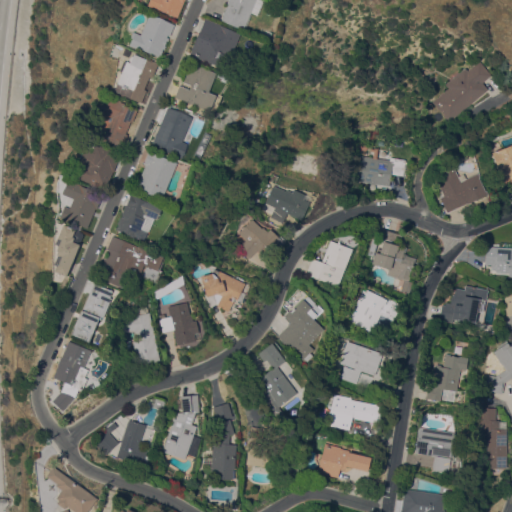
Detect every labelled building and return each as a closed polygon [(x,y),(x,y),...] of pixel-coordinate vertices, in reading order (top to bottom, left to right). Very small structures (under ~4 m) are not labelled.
[(183,0),(177,17),(147,5),(148,0),(183,0)] [(262,0),(256,14),(251,12),(243,30),(219,20),(227,0),(262,0)] [(149,13),(157,17),(158,16),(163,19),(163,20),(169,22),(169,23),(174,25),(169,35),(167,34),(166,37),(168,38),(167,41),(166,40),(164,45),(165,45),(163,49),(162,49),(160,54),(161,54),(160,57),(140,48),(140,50),(128,45),(131,38),(129,37),(132,31),(139,34),(149,13)] [(239,33),(230,53),(232,54),(225,70),(189,54),(191,50),(190,50),(198,31),(204,18),(239,33)] [(143,89),(146,90),(141,102),(113,90),(126,61),(129,63),(130,61),(129,60),(129,58),(130,57),(131,56),(132,56),(133,53),(151,61),(151,60),(158,63),(151,78),(149,77),(143,89)] [(448,122),(432,101),(448,88),(445,84),(465,67),(467,70),(478,61),(490,76),(482,83),(487,89),(448,122)] [(174,96),(181,81),(182,81),(190,62),(215,73),(207,92),(215,95),(208,111),(186,102),(174,96)] [(132,122),(130,121),(125,133),(127,134),(120,149),(92,137),(94,134),(89,132),(99,109),(104,111),(110,96),(120,100),(119,101),(137,109),(132,122)] [(187,133),(190,134),(180,158),(151,146),(152,142),(152,141),(161,118),(162,118),(167,107),(191,117),(190,119),(192,120),(187,133)] [(363,154),(354,148),(360,139),(369,145),(363,154)] [(415,148),(412,143),(417,140),(420,145),(415,148)] [(114,169),(112,168),(105,187),(73,175),(86,141),(119,154),(114,169)] [(511,184),(506,187),(491,153),(511,144),(511,184)] [(390,157),(405,159),(405,160),(407,161),(405,175),(403,174),(402,175),(390,174),(389,185),(355,180),(358,155),(373,157),(374,151),(370,151),(371,148),(374,148),(374,147),(378,148),(377,158),(389,160),(390,157)] [(161,199),(133,187),(137,178),(139,179),(145,164),(143,163),(148,151),(176,162),(161,199)] [(460,181),(464,179),(462,176),(473,170),(475,174),(477,173),(479,177),(478,177),(484,191),(485,191),(487,194),(467,203),(467,202),(446,212),(439,197),(444,195),(435,178),(444,173),(442,169),(452,165),(460,181)] [(61,193),(67,179),(102,196),(96,208),(95,208),(86,228),(66,219),(66,220),(59,216),(64,206),(68,208),(73,198),(61,193)] [(293,189),(304,194),(305,194),(311,197),(300,219),(287,213),(282,222),(270,216),(274,207),(265,203),(273,185),(285,191),(286,190),(291,192),(293,189)] [(125,206),(130,193),(161,206),(156,219),(154,218),(148,232),(146,232),(142,242),(135,239),(135,237),(115,229),(115,227),(116,227),(117,224),(119,217),(120,217),(121,214),(121,212),(122,212),(125,205),(125,206)] [(278,236),(284,242),(280,246),(277,243),(264,257),(257,250),(249,258),(238,248),(246,240),(238,232),(252,219),(261,228),(262,227),(267,231),(270,228),(278,236)] [(65,276),(53,271),(56,265),(53,264),(57,255),(55,254),(57,251),(55,250),(57,245),(54,243),(63,224),(81,232),(83,235),(80,240),(77,241),(77,243),(79,244),(65,276)] [(408,281),(412,282),(409,293),(400,290),(403,279),(387,275),(388,268),(371,264),(374,252),(379,253),(382,242),(380,242),(381,238),(383,238),(385,230),(397,233),(394,244),(406,247),(405,252),(403,252),(402,255),(414,258),(408,281)] [(156,282),(130,271),(129,274),(127,273),(121,287),(97,277),(108,250),(106,249),(112,235),(162,256),(162,258),(163,258),(159,269),(161,270),(156,282)] [(337,286),(306,273),(312,258),(321,262),(329,240),(352,249),(337,286)] [(511,248),(511,276),(495,276),(495,274),(494,274),(494,269),(490,269),(490,264),(484,264),(484,262),(483,262),(484,246),(511,248)] [(200,276),(211,273),(213,268),(219,271),(244,283),(240,291),(244,293),(241,302),(233,298),(232,301),(228,311),(216,305),(221,295),(216,293),(205,296),(200,276)] [(182,284),(158,298),(154,291),(180,276),(180,277),(184,283),(182,284)] [(71,335),(93,283),(112,291),(109,298),(111,299),(102,317),(100,317),(99,320),(98,320),(88,342),(71,335)] [(487,289),(485,300),(484,300),(482,311),(478,311),(475,323),(452,319),(452,323),(439,320),(442,305),(444,305),(445,302),(450,303),(450,302),(449,301),(450,298),(451,296),(451,295),(454,295),(455,288),(464,290),(464,285),(487,289)] [(401,304),(392,320),(380,314),(371,331),(348,319),(364,288),(386,299),(385,303),(386,303),(388,300),(390,301),(391,299),(401,304)] [(511,289),(502,290),(504,315),(511,314),(511,289)] [(310,307),(309,308),(316,315),(312,319),(322,328),(317,334),(318,335),(315,338),(314,338),(308,344),(313,349),(309,352),(312,355),(306,361),(303,358),(290,346),(289,347),(277,336),(290,322),(283,315),(289,310),(290,311),(302,299),(310,307)] [(193,333),(195,340),(176,345),(173,329),(162,332),(159,318),(160,318),(159,315),(164,313),(165,317),(170,316),(168,306),(186,302),(189,315),(191,314),(192,321),(195,320),(198,332),(193,333)] [(149,312),(159,360),(138,365),(133,342),(138,341),(136,332),(134,333),(134,330),(123,331),(122,316),(132,315),(132,312),(135,312),(137,309),(139,307),(141,306),(143,305),(145,306),(147,307),(147,308),(148,312),(149,312)] [(347,340),(382,353),(374,375),(360,370),(356,383),(340,377),(344,364),(339,362),(347,340)] [(506,340),(508,344),(511,341),(511,380),(511,378),(504,382),(501,394),(485,390),(488,374),(495,376),(505,369),(501,363),(500,364),(492,352),(498,348),(496,345),(506,340)] [(68,341),(90,350),(83,367),(87,369),(84,377),(86,378),(81,391),(78,390),(74,398),(62,410),(51,400),(61,391),(64,382),(53,377),(58,365),(57,364),(59,357),(61,358),(68,341)] [(278,407),(283,413),(277,418),(260,395),(264,392),(255,380),(271,368),(266,360),(263,362),(257,353),(271,342),(284,360),(276,366),(297,393),(278,407)] [(441,365),(443,354),(445,355),(445,353),(461,356),(463,347),(471,348),(469,358),(467,358),(465,369),(459,368),(455,391),(441,388),(439,401),(425,398),(428,386),(431,387),(435,364),(441,365)] [(196,426),(184,459),(161,451),(173,418),(175,418),(177,412),(182,412),(180,396),(197,394),(199,411),(195,411),(191,424),(196,426)] [(379,405),(378,406),(381,407),(378,421),(376,421),(375,423),(353,418),(354,417),(351,416),(349,429),(328,425),(334,394),(350,397),(350,399),(379,405)] [(212,443),(216,443),(216,434),(218,434),(214,423),(217,422),(216,420),(214,421),(214,419),(216,418),(212,407),(227,402),(231,416),(223,419),(223,421),(229,419),(234,433),(229,435),(228,444),(235,444),(234,469),(232,469),(232,470),(234,470),(234,478),(232,478),(232,479),(210,478),(212,443)] [(506,421),(506,467),(486,468),(486,407),(495,407),(495,419),(498,419),(498,421),(506,421)] [(137,448),(147,451),(145,455),(150,456),(148,461),(143,460),(142,463),(117,455),(128,419),(145,424),(137,448)] [(118,443),(105,455),(94,442),(105,432),(102,429),(112,420),(117,425),(108,432),(118,443)] [(245,464),(250,426),(288,432),(287,445),(291,446),(288,470),(245,464)] [(453,432),(450,457),(436,455),(436,456),(449,458),(447,471),(431,469),(433,456),(414,453),(418,427),(453,432)] [(320,462),(319,462),(320,454),(321,454),(324,443),(340,447),(340,448),(348,450),(348,452),(358,454),(358,453),(370,455),(369,457),(370,457),(367,471),(345,466),(345,468),(342,470),(339,469),(337,477),(317,473),(320,462)] [(45,476),(48,472),(52,466),(96,498),(86,511),(74,511),(66,506),(64,509),(56,503),(58,500),(55,498),(61,489),(55,485),(56,484),(51,480),(45,476)] [(400,511),(404,489),(443,494),(441,509),(443,510),(442,511),(400,511)]
